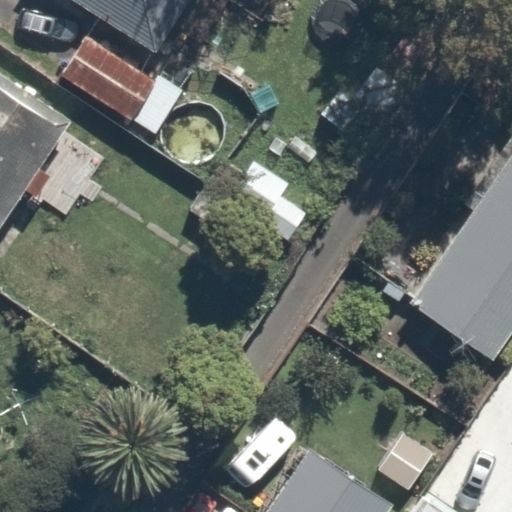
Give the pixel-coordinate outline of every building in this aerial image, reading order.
[(176,0),(6,0),(5,2),(60,31),(75,0),(81,0),(157,38),(176,0)] [(75,20),(44,67),(122,117),(153,69),(75,20)] [(0,207),(16,181),(37,193),(61,152),(41,139),(64,100),(0,61),(0,207)] [(511,120),(397,292),(492,355),(511,324),(511,120)] [(293,432),(292,434),(243,511),(365,511),(381,487),(293,432)] [(454,511),(416,485),(413,489),(397,511),(454,511)]
